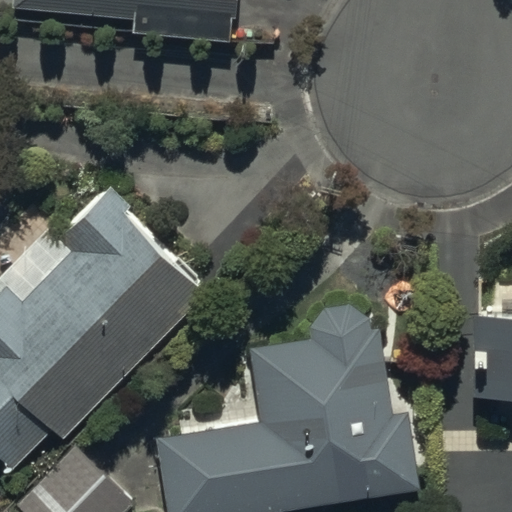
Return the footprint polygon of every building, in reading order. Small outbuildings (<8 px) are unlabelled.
[(16,0),(132,10),(131,25),(225,33),(228,7),(233,7),(233,0),(16,0)] [(0,448),(12,460),(51,420),(60,429),(203,286),(122,205),(127,200),(107,180),(56,230),(46,220),(0,265),(0,448)] [(259,413),(156,429),(166,511),(208,511),(415,480),(408,407),(386,409),(377,324),(367,324),(365,309),(349,298),(320,300),(304,322),(306,333),(247,342),(259,413)] [(511,385),(511,307),(469,308),(469,386),(511,385)] [(116,511),(131,496),(72,441),(17,500),(30,511),(116,511)]
